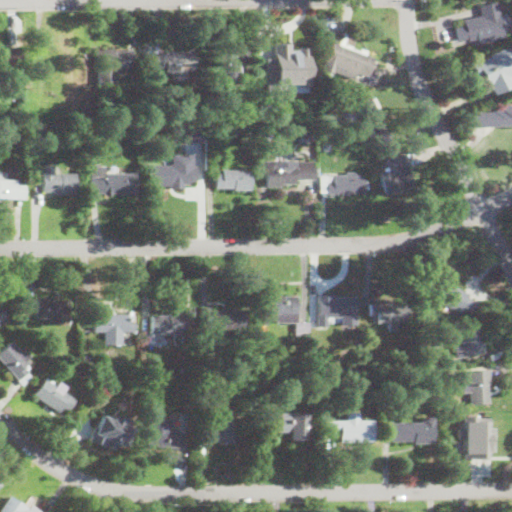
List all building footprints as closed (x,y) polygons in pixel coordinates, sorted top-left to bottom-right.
[(468,38),(463,20),(478,16),(477,11),(491,9),(496,31),(468,38)] [(374,59),(366,78),(365,77),(363,83),(355,80),(358,74),(355,73),(352,81),(341,77),(344,70),(335,66),(334,69),(323,65),(324,62),(333,41),(374,59)] [(309,48),(309,85),(284,84),(283,94),(264,93),(265,56),(273,56),(274,42),(291,42),(291,48),(309,48)] [(20,47),(20,61),(13,61),(13,77),(0,77),(0,52),(8,52),(8,47),(20,47)] [(134,47),(133,72),(97,72),(98,47),(134,47)] [(509,63),(511,69),(511,74),(508,76),(511,85),(494,94),(489,85),(486,86),(481,74),(476,76),(471,63),(502,48),(503,50),(509,47),(511,53),(511,58),(508,60),(509,63)] [(248,50),(247,73),(220,71),(221,52),(231,52),(231,49),(248,50)] [(194,52),(193,69),(168,69),(168,52),(194,52)] [(511,124),(473,127),(473,115),(478,115),(478,112),(492,111),(492,110),(498,109),(498,106),(511,104),(511,124)] [(389,141),(371,147),(358,115),(376,108),(389,140),(389,141)] [(182,142),(182,126),(203,125),(203,141),(182,142)] [(304,142),(301,136),(310,132),(313,138),(304,142)] [(192,154),(192,168),(195,168),(195,180),(188,180),(188,185),(151,183),(152,165),(173,166),(174,153),(192,154)] [(392,166),(394,170),(403,167),(409,185),(385,193),(378,173),(388,170),(384,158),(401,153),(404,163),(392,166)] [(134,173),(134,193),(90,193),(90,164),(99,164),(99,167),(105,167),(105,173),(134,173)] [(40,165),(40,175),(41,175),(41,190),(52,190),(53,191),(53,194),(57,194),(57,193),(70,193),(71,194),(74,194),(74,173),(54,173),(54,165),(40,165)] [(298,186),(265,185),(265,168),(298,169),(298,186)] [(250,170),(249,190),(233,190),(233,188),(214,187),(214,177),(214,172),(221,173),(221,169),(250,170)] [(354,172),(354,175),(362,175),(362,194),(347,194),(347,195),(341,195),(341,193),(333,193),(333,175),(344,175),(344,172),(354,172)] [(25,184),(24,199),(2,198),(2,200),(0,199),(0,179),(17,180),(17,183),(25,184)] [(474,303),(469,313),(459,308),(457,313),(430,300),(439,281),(465,294),(463,298),(474,303)] [(279,294),(279,297),(297,297),(297,312),(298,312),(298,322),(310,322),(310,337),(295,337),(295,323),(276,323),(275,315),(264,315),(264,294),(279,294)] [(68,301),(67,326),(48,326),(48,318),(34,318),(34,297),(49,298),(49,301),(68,301)] [(327,324),(318,324),(318,298),(355,298),(355,317),(327,317),(327,324)] [(389,301),(389,304),(405,303),(405,322),(397,322),(397,328),(388,328),(388,322),(375,322),(375,314),(368,314),(368,304),(384,304),(384,301),(389,301)] [(209,308),(209,310),(243,309),(244,332),(217,332),(217,337),(198,338),(198,308),(209,308)] [(133,314),(133,332),(121,331),(120,345),(103,345),(104,332),(93,332),(94,312),(133,314)] [(165,339),(152,340),(150,315),(182,313),(183,333),(165,335),(165,339)] [(148,328),(141,329),(140,317),(147,316),(148,328)] [(465,353),(464,353),(457,325),(477,321),(483,349),(465,353)] [(0,350),(10,342),(16,349),(19,347),(27,356),(24,358),(27,361),(23,364),(27,368),(25,370),(26,372),(25,372),(30,378),(20,386),(0,362),(0,350)] [(485,385),(485,393),(486,402),(469,404),(468,392),(461,393),(460,386),(467,386),(466,372),(486,370),(487,385),(485,385)] [(159,378),(158,385),(151,384),(152,377),(159,378)] [(44,379),(53,385),(56,381),(66,388),(63,393),(73,399),(66,410),(56,404),(53,409),(33,396),(44,379)] [(180,432),(179,449),(145,446),(149,407),(160,408),(160,418),(171,419),(171,427),(177,428),(177,432),(180,432)] [(232,412),(232,443),(204,443),(204,429),(211,429),(211,412),(232,412)] [(372,420),(372,442),(338,441),(338,431),(333,431),(333,437),(325,437),(325,421),(344,421),(345,412),(358,413),(358,420),(372,420)] [(98,413),(108,417),(110,415),(117,418),(119,415),(129,418),(126,426),(128,426),(119,446),(114,444),(112,449),(101,444),(100,446),(86,440),(98,413)] [(307,415),(306,441),(289,441),(289,433),(267,432),(267,414),(307,415)] [(433,418),(433,443),(412,443),(412,442),(391,441),(391,423),(421,423),(421,418),(433,418)] [(457,450),(455,450),(454,428),(463,428),(463,419),(483,419),(483,447),(465,448),(465,450),(457,450)] [(30,511),(0,511),(0,510),(9,497),(30,511)]
